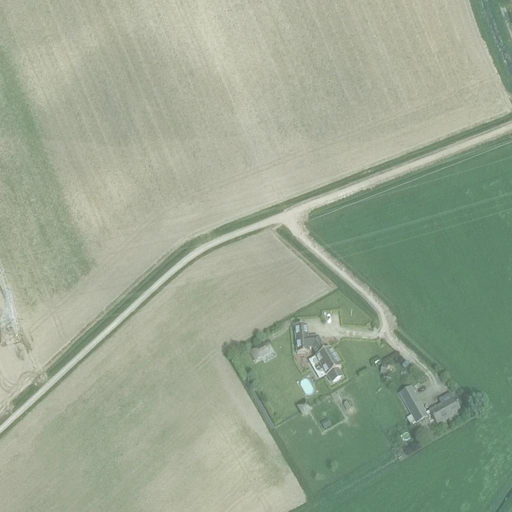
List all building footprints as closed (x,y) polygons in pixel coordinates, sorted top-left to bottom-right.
[(326,377),(327,377),(332,385),(343,378),(339,370),(342,368),(331,350),(326,352),(319,340),(308,340),(308,327),(296,328),(297,355),(309,355),(309,350),(312,350),(317,358),(315,359),(326,377)] [(266,353),(251,357),(253,367),(269,364),(266,353)] [(317,388),(324,385),(315,365),(308,368),(317,388)] [(433,382),(417,389),(423,403),(432,399),(431,397),(438,394),(433,382)] [(305,403),(314,398),(306,383),(298,388),(305,403)] [(400,395),(412,416),(407,419),(411,426),(427,418),(427,416),(430,414),(437,426),(453,417),(452,415),(460,410),(455,400),(452,396),(451,396),(449,396),(442,400),(441,401),(441,403),(443,407),(441,405),(425,414),(411,389),(400,395)] [(305,404),(297,409),(302,417),(310,412),(305,404)] [(325,422),(321,424),(324,430),(329,427),(325,422)]
